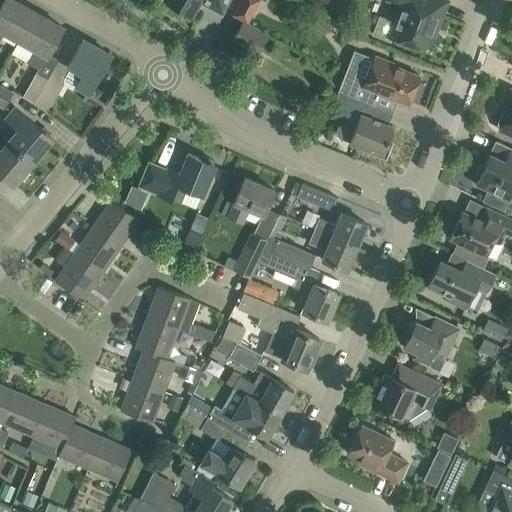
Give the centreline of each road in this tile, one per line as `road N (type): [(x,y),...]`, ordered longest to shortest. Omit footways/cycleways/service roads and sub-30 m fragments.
road 1 (residential): [(292,469),(415,206)]
road 2 (residential): [(415,206),(239,135),(169,68)]
road 3 (residential): [(169,68),(0,266)]
road 4 (residential): [(415,206),(497,0)]
road 5 (residential): [(93,351),(146,268),(222,302)]
road 6 (residential): [(169,68),(56,0)]
